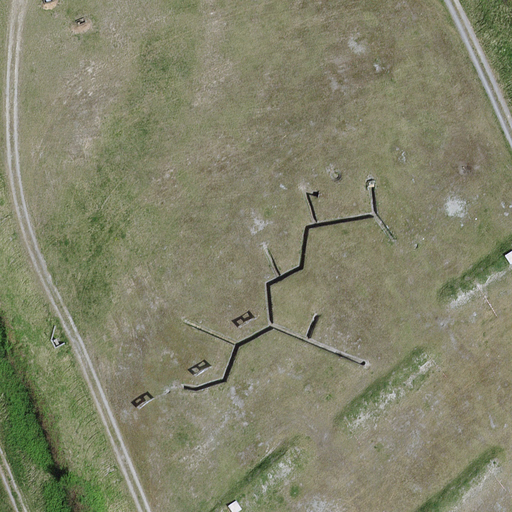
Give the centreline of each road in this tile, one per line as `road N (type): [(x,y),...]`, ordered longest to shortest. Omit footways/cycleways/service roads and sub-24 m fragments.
road 1 (track): [(30,0),(14,162),(44,281),(143,511)]
road 2 (track): [(453,0),(511,129)]
